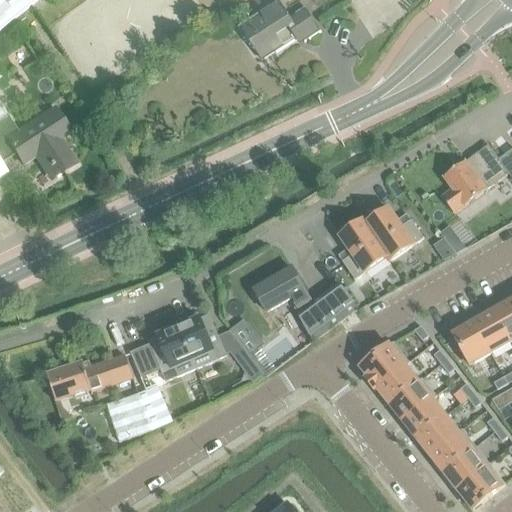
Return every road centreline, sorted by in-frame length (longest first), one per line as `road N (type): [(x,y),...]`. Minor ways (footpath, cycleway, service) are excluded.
road 1 (residential): [(511,102),(152,302),(0,348)]
road 2 (tertiary): [(379,101),(0,279)]
road 3 (residential): [(320,363),(84,511)]
road 4 (residential): [(320,363),(511,253)]
road 5 (residential): [(320,363),(433,511)]
road 6 (tertiary): [(379,101),(443,73),(511,15)]
road 7 (tertiary): [(477,0),(379,101)]
